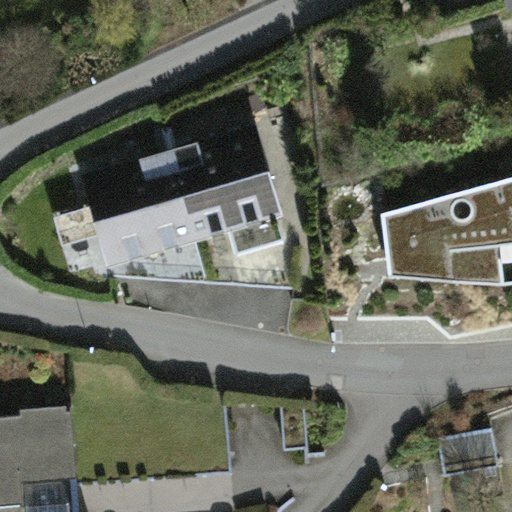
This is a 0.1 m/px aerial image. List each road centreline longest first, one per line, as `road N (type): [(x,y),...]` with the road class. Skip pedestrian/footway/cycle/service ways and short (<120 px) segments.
road 1 (residential): [(0,302),(177,338),(408,370),(511,361)]
road 2 (residential): [(311,0),(0,153)]
